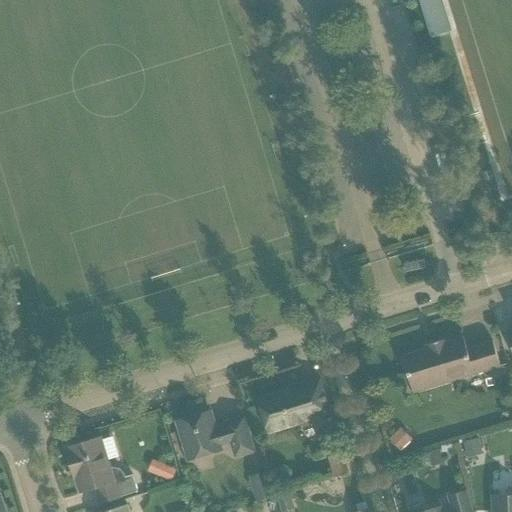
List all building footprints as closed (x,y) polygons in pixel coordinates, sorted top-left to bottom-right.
[(445,0),(421,0),(433,35),(454,28),(445,0)] [(471,76),(467,60),(461,62),(465,77),(471,76)] [(402,356),(408,375),(413,393),(500,366),(492,341),(467,349),(463,338),(448,342),(447,339),(424,346),(425,349),(402,356)] [(260,400),(266,419),(270,433),(302,423),(301,420),(314,416),(315,421),(332,416),(326,398),(320,379),(295,387),(296,389),(260,400)] [(177,422),(183,441),(189,460),(221,450),(219,445),(231,441),(236,456),(253,451),(249,437),(243,418),(226,423),(227,427),(215,430),(209,412),(177,422)] [(400,452),(413,441),(400,428),(388,440),(400,452)] [(484,434),(486,443),(504,439),(501,430),(484,434)] [(68,451),(66,451),(74,478),(76,477),(80,492),(95,488),(100,503),(137,492),(132,475),(125,477),(123,474),(121,471),(117,469),(113,468),(109,469),(100,438),(67,448),(68,451)] [(462,442),(466,458),(483,454),(479,438),(462,442)] [(427,452),(431,466),(444,463),(440,449),(427,452)] [(350,450),(327,457),(333,477),(356,470),(350,450)] [(157,462),(152,473),(171,481),(176,470),(157,462)] [(257,501),(260,500),(272,497),(265,473),(250,477),(257,501)] [(289,492),(276,496),(281,511),(283,511),(294,509),(289,492)] [(424,511),(471,511),(469,503),(465,492),(449,497),(453,510),(445,511),(442,511),(441,507),(424,511)] [(511,511),(511,496),(493,497),(493,511),(511,511)] [(262,511),(275,511),(277,502),(264,500),(262,511)]
